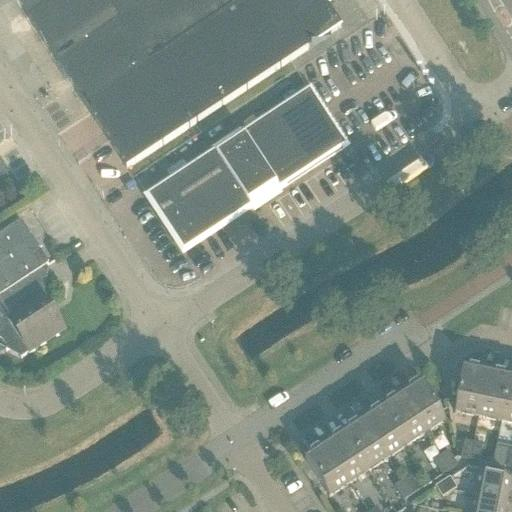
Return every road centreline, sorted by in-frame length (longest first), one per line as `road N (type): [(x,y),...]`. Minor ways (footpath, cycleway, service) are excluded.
road 1 (unclassified): [(160,327),(479,117)]
road 2 (residential): [(235,440),(405,330),(424,360),(439,364),(479,337),(511,344)]
road 3 (unclassified): [(160,327),(0,83)]
road 4 (unclassified): [(160,327),(45,404),(0,404)]
road 5 (unclassified): [(479,117),(402,0)]
road 6 (unclassified): [(235,440),(160,327)]
road 7 (unclassified): [(127,511),(235,440)]
